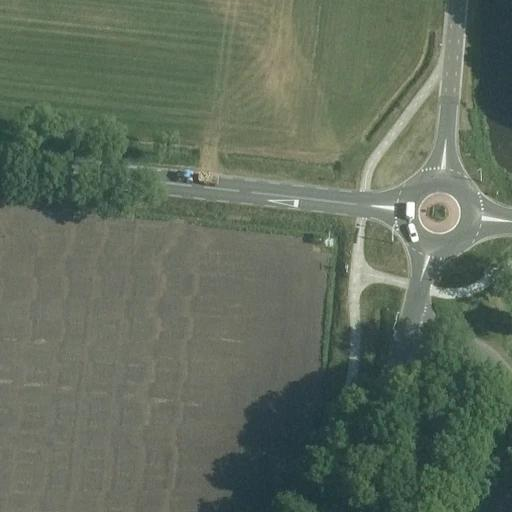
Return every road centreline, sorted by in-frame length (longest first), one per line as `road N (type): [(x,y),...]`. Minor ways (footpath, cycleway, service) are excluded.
road 1 (primary): [(0,164),(362,205)]
road 2 (tertiary): [(330,511),(380,411),(406,333)]
road 3 (tertiary): [(441,182),(459,0)]
road 4 (unclassified): [(511,381),(480,351),(406,333)]
